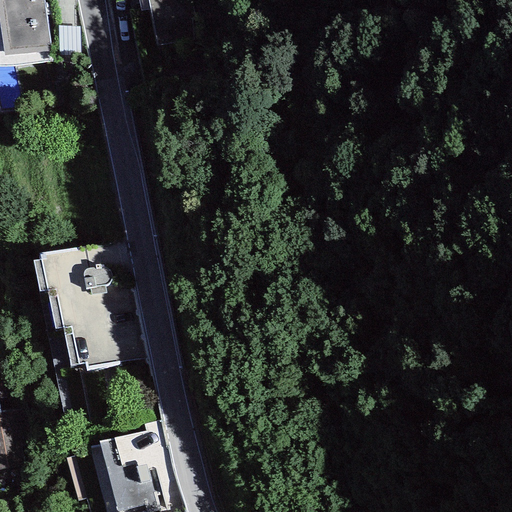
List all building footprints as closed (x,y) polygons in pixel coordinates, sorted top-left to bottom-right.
[(0,0),(0,67),(52,61),(44,0),(0,0)] [(139,0),(141,11),(148,10),(155,46),(192,39),(189,19),(196,18),(193,0),(139,0)] [(118,241),(40,254),(41,259),(32,261),(38,291),(47,289),(55,329),(63,328),(70,366),(85,363),(86,368),(141,357),(118,241)] [(0,423),(0,471),(9,469),(0,423)] [(99,444),(90,447),(91,451),(67,457),(78,501),(102,495),(106,511),(144,511),(158,509),(146,466),(123,472),(114,437),(99,441),(99,444)]
